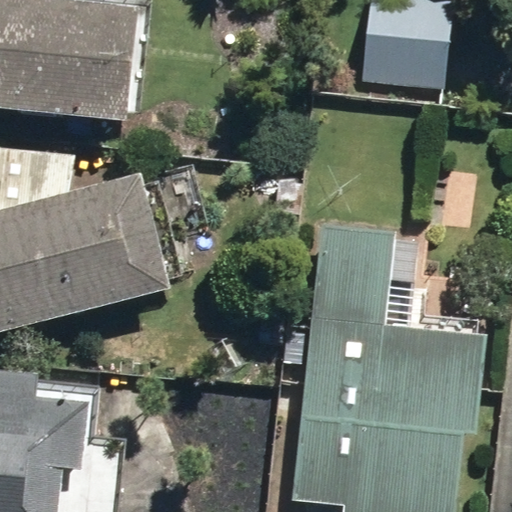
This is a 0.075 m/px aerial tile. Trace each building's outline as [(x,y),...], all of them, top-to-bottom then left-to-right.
[(352,89),(434,99),(445,11),(363,0),(352,89)] [(0,135),(98,148),(113,34),(0,20),(0,135)] [(0,348),(149,313),(121,200),(0,229),(0,348)] [(440,511),(447,453),(461,453),(471,354),(370,342),(375,296),(397,298),(402,260),(380,258),(380,251),(308,241),(277,511),(440,511)] [(0,511),(41,511),(44,491),(64,492),(71,426),(10,420),(12,400),(0,398),(0,511)]
